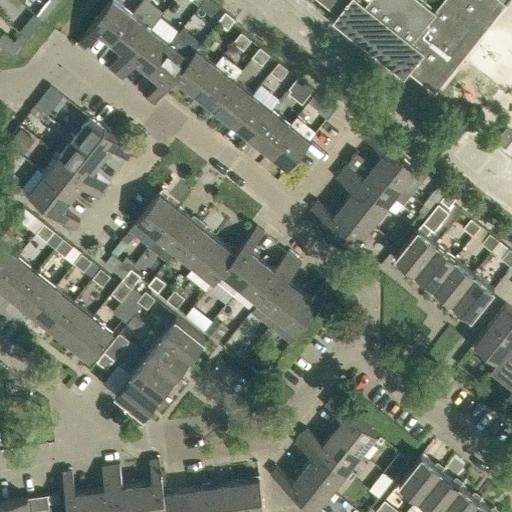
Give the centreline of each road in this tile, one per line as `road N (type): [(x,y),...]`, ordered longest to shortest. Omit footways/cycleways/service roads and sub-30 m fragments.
road 1 (residential): [(166,123),(141,118),(51,55),(14,102),(0,91)]
road 2 (residential): [(511,477),(362,355)]
road 3 (residential): [(362,355),(367,292),(284,217)]
road 4 (residential): [(284,217),(166,123)]
road 5 (residential): [(84,236),(166,123)]
road 6 (residential): [(170,437),(200,453),(266,445),(289,423)]
road 7 (residential): [(77,451),(63,403),(0,356)]
road 8 (residential): [(284,217),(363,122)]
road 9 (residential): [(170,437),(183,427),(256,418),(289,423)]
